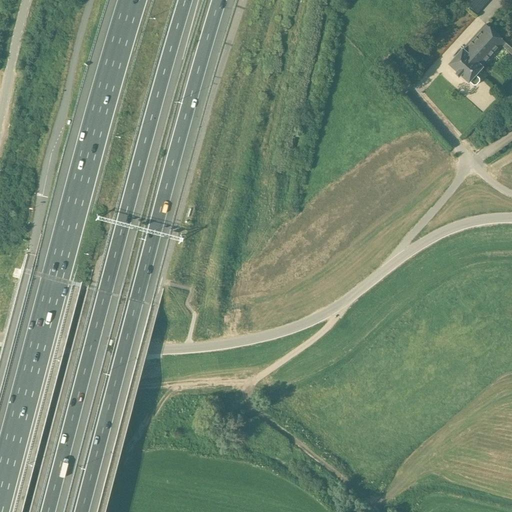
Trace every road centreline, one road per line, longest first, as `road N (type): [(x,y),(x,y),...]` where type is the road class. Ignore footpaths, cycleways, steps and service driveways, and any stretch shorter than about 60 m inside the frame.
road 1 (unclassified): [(511,219),(442,234),(330,312),(266,337),(143,353),(0,341)]
road 2 (motorway): [(47,511),(185,0)]
road 3 (motorway): [(81,511),(219,0)]
road 4 (motorway): [(130,0),(0,486)]
road 5 (unclassified): [(90,0),(0,367)]
road 6 (track): [(374,511),(247,395),(344,302)]
road 7 (unclassified): [(0,117),(26,0)]
